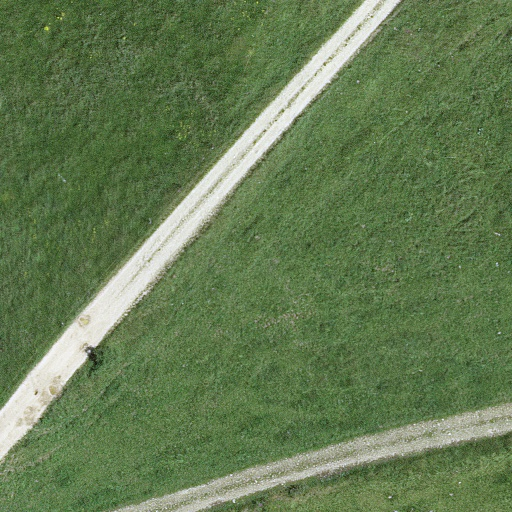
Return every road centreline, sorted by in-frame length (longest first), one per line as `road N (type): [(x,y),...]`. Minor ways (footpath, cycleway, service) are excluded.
road 1 (track): [(511,417),(149,511)]
road 2 (track): [(370,0),(229,170)]
